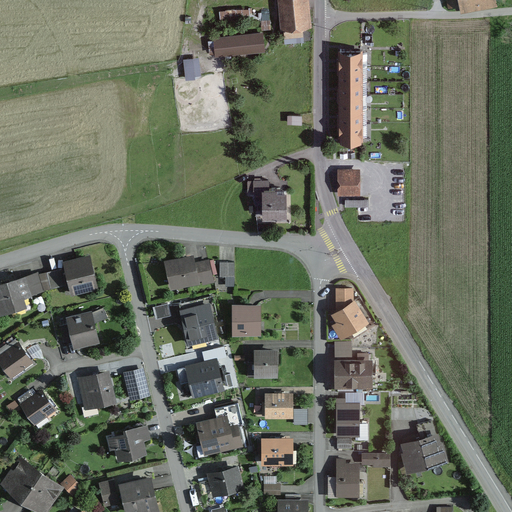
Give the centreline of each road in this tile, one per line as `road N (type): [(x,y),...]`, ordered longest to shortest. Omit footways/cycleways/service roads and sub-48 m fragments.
road 1 (residential): [(349,245),(511,511)]
road 2 (residential): [(186,511),(122,230)]
road 3 (residential): [(323,255),(319,511)]
road 4 (residential): [(349,245),(319,172),(319,0)]
road 5 (residential): [(122,230),(282,241),(323,255)]
road 6 (residential): [(0,260),(122,230)]
